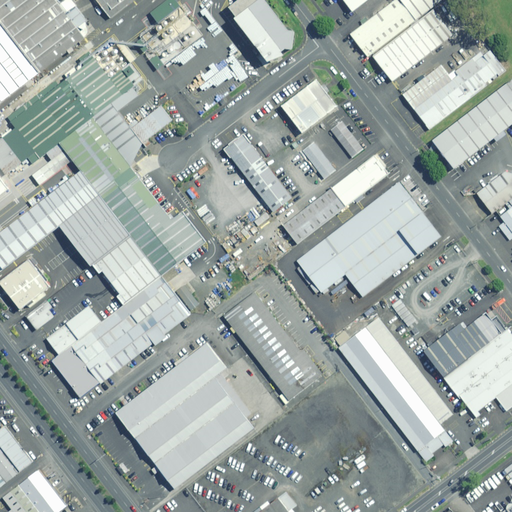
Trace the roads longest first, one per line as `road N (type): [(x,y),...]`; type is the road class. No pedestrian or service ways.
road 1 (residential): [(511,283),(325,42)]
road 2 (secondary): [(0,340),(131,511)]
road 3 (residential): [(325,42),(171,160)]
road 4 (secondary): [(107,511),(0,372)]
road 5 (tertiary): [(415,511),(511,437)]
